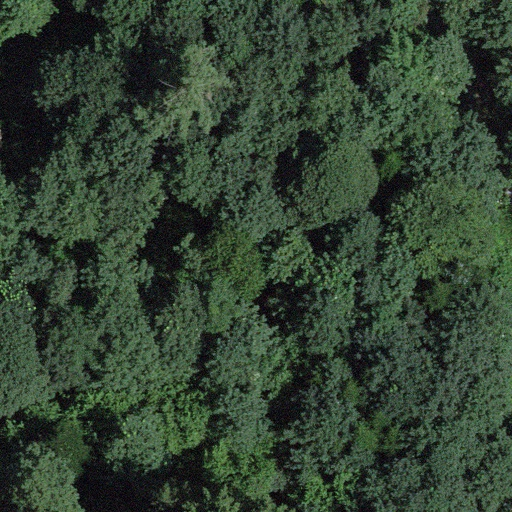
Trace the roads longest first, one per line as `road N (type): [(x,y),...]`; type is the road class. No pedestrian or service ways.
road 1 (track): [(268,511),(256,453),(308,0)]
road 2 (track): [(428,0),(511,183)]
